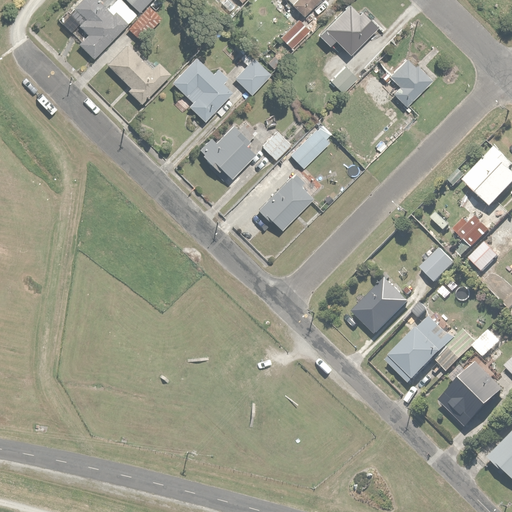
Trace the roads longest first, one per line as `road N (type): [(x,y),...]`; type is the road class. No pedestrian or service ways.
road 1 (residential): [(28,55),(281,301)]
road 2 (residential): [(281,301),(508,72)]
road 3 (residential): [(281,301),(492,511)]
road 4 (unclassified): [(0,448),(273,511)]
